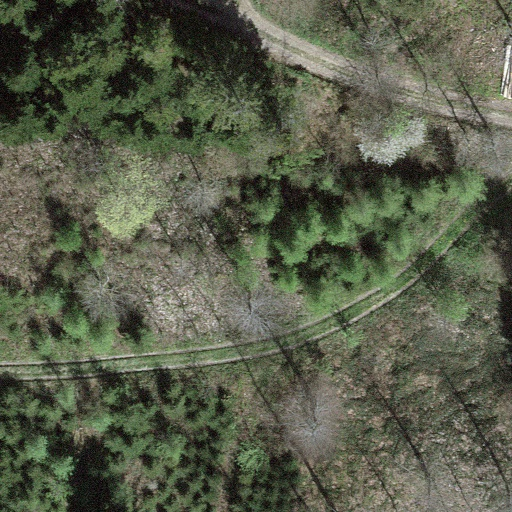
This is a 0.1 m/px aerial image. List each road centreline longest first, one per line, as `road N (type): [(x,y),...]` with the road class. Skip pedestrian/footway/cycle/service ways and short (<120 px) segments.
road 1 (track): [(511,178),(394,288),(287,339),(229,354),(0,372)]
road 2 (track): [(190,0),(280,40),(511,117)]
